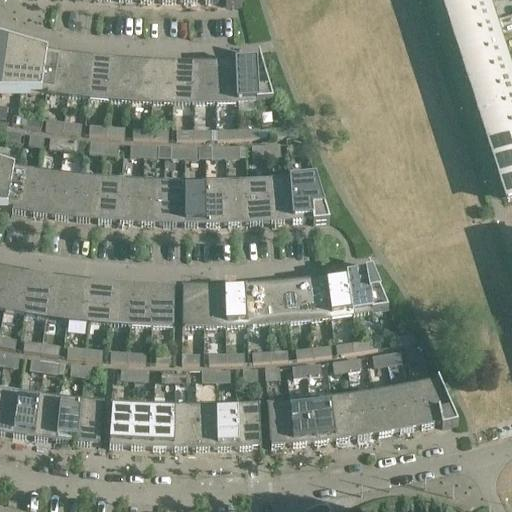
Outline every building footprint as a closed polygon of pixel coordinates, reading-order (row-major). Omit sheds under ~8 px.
[(242,10),(239,0),(205,0),(205,4),(205,6),(218,6),(218,4),(225,4),(225,10),(242,10)] [(491,4),(489,0),(441,0),(448,18),(491,4)] [(497,22),(491,4),(448,18),(454,36),(497,22)] [(503,40),(497,22),(454,36),(459,54),(503,40)] [(509,59),(503,40),(459,54),(465,73),(509,59)] [(27,74),(30,51),(9,44),(3,42),(3,43),(4,44),(4,45),(5,46),(7,46),(0,94),(0,97),(1,98),(1,97),(20,97),(24,73),(27,74)] [(46,97),(51,57),(30,51),(27,74),(24,73),(20,97),(46,97)] [(67,100),(72,60),(51,57),(46,97),(48,97),(67,100)] [(511,78),(511,69),(509,59),(465,73),(471,91),(511,78)] [(88,102),(92,62),(72,60),(67,100),(88,102)] [(109,104),(112,64),(92,62),(88,102),(109,104)] [(130,106),(133,66),(112,64),(109,104),(130,106)] [(152,107),(153,67),(133,66),(130,106),(152,107)] [(273,106),(261,66),(256,66),(234,67),(236,107),(256,106),(273,106)] [(173,107),(173,68),(153,67),(152,107),(173,107)] [(236,107),(234,67),(214,68),(215,108),(236,107)] [(194,108),(194,68),(173,68),(173,107),(194,108)] [(215,108),(214,68),(194,68),(194,108),(215,108)] [(511,98),(511,78),(471,91),(477,109),(511,98)] [(511,118),(511,98),(477,109),(483,128),(511,118)] [(511,138),(511,118),(483,128),(489,146),(511,138)] [(63,136),(64,125),(50,123),(48,134),(63,136)] [(77,138),(78,127),(64,125),(63,136),(77,138)] [(106,141),(107,130),(93,129),(92,139),(106,141)] [(121,142),(121,131),(107,130),(106,141),(121,142)] [(294,140),(293,130),(271,131),(272,142),(294,140)] [(150,143),(150,133),(136,132),(136,143),(150,143)] [(255,143),(255,132),(237,133),(238,143),(255,143)] [(164,144),(165,133),(150,133),(150,143),(164,144)] [(238,143),(237,133),(220,134),(220,144),(238,143)] [(194,144),(194,134),(179,134),(179,144),(194,144)] [(208,144),(208,134),(194,134),(194,144),(208,144)] [(19,148),(21,138),(7,136),(5,146),(19,148)] [(511,158),(511,138),(489,146),(495,164),(511,158)] [(42,152),(44,141),(33,139),(31,150),(42,152)] [(63,154),(64,143),(53,142),(52,153),(63,154)] [(74,156),(75,145),(64,143),(63,154),(74,156)] [(103,158),(104,147),(93,146),(92,157),(103,158)] [(114,159),(115,148),(104,147),(103,158),(114,159)] [(266,160),(265,149),(255,150),(255,160),(266,160)] [(277,159),(276,149),(265,149),(266,160),(277,159)] [(144,161),(144,150),(133,150),(133,160),(144,161)] [(155,161),(155,151),(144,150),(144,161),(155,161)] [(185,162),(185,151),(174,151),(174,162),(185,162)] [(196,162),(196,151),(185,151),(185,162),(196,162)] [(226,161),(225,151),(214,151),(215,162),(226,161)] [(236,161),(236,151),(225,151),(226,161),(236,161)] [(511,179),(511,158),(495,164),(501,183),(511,179)] [(0,213),(12,213),(18,173),(0,167),(0,213)] [(34,216),(39,177),(18,173),(12,213),(12,216),(24,218),(25,215),(34,216)] [(55,219),(59,179),(39,177),(34,216),(33,219),(46,221),(46,218),(55,219)] [(77,222),(81,182),(59,179),(55,219),(55,222),(67,223),(68,221),(77,222)] [(511,202),(511,179),(501,183),(507,204),(511,202)] [(98,224),(101,184),(81,182),(77,222),(76,224),(89,225),(89,223),(98,224)] [(329,227),(316,182),(310,183),(310,182),(288,184),(292,224),(293,226),(305,225),(305,223),(312,222),(313,228),(329,227)] [(120,225),(121,185),(101,184),(98,224),(98,226),(110,227),(111,225),(120,225)] [(292,224),(288,184),(268,186),(271,226),(271,228),(284,227),(283,225),(292,224)] [(141,227),(142,186),(121,185),(120,225),(120,228),(132,229),(132,226),(141,227)] [(163,227),(163,187),(142,186),(141,227),(141,229),(154,230),(154,227),(163,227)] [(271,226),(268,186),(247,187),(249,227),(249,229),(262,229),(262,226),(271,226)] [(184,228),(184,188),(163,187),(163,227),(163,230),(175,230),(175,228),(184,228)] [(228,227),(226,187),(205,188),(206,228),(206,230),(219,230),(219,228),(228,227)] [(249,227),(247,187),(226,187),(228,227),(228,230),(240,229),(240,227),(249,227)] [(206,228),(205,188),(184,188),(184,228),(184,230),(197,230),(197,228),(206,228)] [(0,313),(4,314),(11,275),(0,272),(0,313)] [(25,318),(31,278),(11,275),(4,314),(25,318)] [(388,314),(372,276),(367,277),(345,280),(352,320),(371,317),(388,314)] [(46,321),(51,281),(31,278),(25,318),(46,321)] [(352,320),(345,280),(325,283),(331,323),(352,320)] [(67,324),(71,284),(51,281),(46,321),(67,324)] [(331,323),(325,283),(305,286),(310,325),(331,323)] [(88,326),(92,286),(71,284),(67,324),(88,326)] [(109,328),(112,288),(92,286),(88,326),(109,328)] [(310,325),(305,286),(285,288),(288,328),(310,325)] [(130,329),(132,290),(112,288),(109,328),(130,329)] [(288,328),(285,288),(264,289),(268,329),(288,328)] [(268,329),(264,289),(244,290),(246,331),(268,329)] [(152,331),(153,291),(132,290),(130,329),(152,331)] [(246,331),(244,290),(224,291),(225,331),(246,331)] [(173,332),(174,293),(175,293),(175,292),(153,291),(152,331),(171,331),(171,332),(173,332)] [(225,331),(224,291),(203,292),(204,332),(225,331)] [(204,332),(203,292),(181,292),(181,293),(182,293),(182,332),(204,332)] [(413,346),(411,338),(390,342),(392,350),(413,346)] [(0,350),(12,353),(13,344),(0,342),(0,350)] [(374,353),(373,345),(356,348),(357,356),(374,353)] [(40,357),(42,349),(27,347),(26,355),(40,357)] [(357,356),(356,348),(339,350),(340,359),(357,356)] [(55,359),(56,351),(42,349),(40,357),(55,359)] [(328,360),(327,352),(313,353),(314,362),(328,360)] [(84,363),(85,354),(70,353),(70,361),(84,363)] [(314,362),(313,353),(298,355),(299,363),(314,362)] [(99,364),(99,356),(85,354),(84,363),(99,364)] [(285,365),(284,356),(269,357),(270,366),(285,365)] [(128,366),(128,358),(114,357),(113,365),(128,366)] [(270,366),(269,357),(255,358),(255,367),(270,366)] [(398,368),(397,357),(386,359),(388,370),(398,368)] [(142,367),(143,359),(128,358),(128,366),(142,367)] [(14,372),(16,361),(5,359),(3,370),(14,372)] [(173,368),(173,360),(158,359),(158,368),(173,368)] [(226,368),(226,359),(211,360),(212,368),(226,368)] [(241,367),(241,359),(226,359),(226,368),(241,367)] [(388,370),(386,359),(375,361),(377,371),(388,370)] [(196,369),(196,360),(182,360),(182,368),(196,369)] [(43,376),(45,365),(34,364),(32,375),(43,376)] [(358,374),(357,364),(346,365),(347,376),(358,374)] [(54,378),(56,367),(45,365),(43,376),(54,378)] [(347,376),(346,365),(335,367),(336,377),(347,376)] [(84,381),(85,370),(74,369),(73,380),(84,381)] [(318,380),(317,369),(306,370),(307,381),(318,380)] [(95,382),(96,371),(85,370),(84,381),(95,382)] [(307,381),(306,370),(295,371),(296,382),(307,381)] [(134,385),(135,374),(124,373),(123,384),(134,385)] [(277,384),(276,373),(265,373),(265,384),(277,384)] [(145,386),(146,374),(135,374),(134,385),(145,386)] [(257,385),(257,374),(245,374),(246,385),(257,385)] [(175,386),(175,375),(164,375),(164,386),(175,386)] [(186,387),(186,376),(175,375),(175,386),(186,387)] [(216,386),(216,375),(204,375),(205,387),(216,386)] [(227,386),(227,375),(216,375),(216,386),(227,386)] [(458,428),(439,385),(433,387),(433,386),(413,390),(421,430),(421,432),(433,430),(433,427),(440,426),(442,432),(458,428)] [(421,430),(413,390),(392,394),(399,434),(400,436),(412,434),(412,431),(421,430)] [(13,438),(19,398),(0,394),(0,437),(4,439),(4,436),(13,438)] [(399,434),(392,394),(371,398),(378,437),(378,440),(391,438),(390,435),(399,434)] [(35,441),(39,401),(19,398),(13,438),(13,440),(25,442),(26,439),(35,441)] [(378,437),(371,398),(350,401),(357,441),(357,443),(370,441),(369,439),(378,437)] [(56,443),(60,404),(39,401),(35,441),(34,443),(47,445),(47,442),(56,443)] [(357,441),(350,401),(330,404),(335,443),(336,446),(348,444),(348,442),(357,441)] [(77,446),(81,406),(60,404),(56,443),(56,446),(68,447),(69,445),(77,446)] [(335,443),(330,404),(309,406),(314,446),(314,448),(327,447),(326,444),(335,443)] [(100,448),(103,409),(104,409),(104,408),(81,406),(77,446),(77,448),(90,449),(90,447),(98,448),(100,448)] [(314,446),(309,406),(288,408),(292,448),(293,450),(305,449),(305,446),(314,446)] [(131,450),(132,410),(110,408),(110,410),(111,410),(108,449),(109,449),(109,451),(122,452),(122,449),(131,450)] [(292,448),(288,408),(266,409),(266,411),(267,411),(270,449),(271,449),(271,452),(284,451),(283,448),(292,448)] [(152,451),(153,411),(132,410),(131,450),(131,453),(143,453),(143,451),(152,451)] [(261,450),(259,411),(260,411),(260,410),(237,411),(239,451),(239,454),(251,453),(251,450),(259,450),(261,450)] [(174,452),(174,412),(153,411),(152,451),(152,453),(165,454),(165,451),(174,452)] [(217,452),(216,411),(195,412),(196,452),(196,454),(208,454),(208,452),(217,452)] [(239,451),(237,411),(216,411),(217,452),(217,454),(230,454),(230,451),(239,451)] [(196,452),(195,412),(174,412),(174,452),(174,454),(187,454),(187,452),(196,452)]
